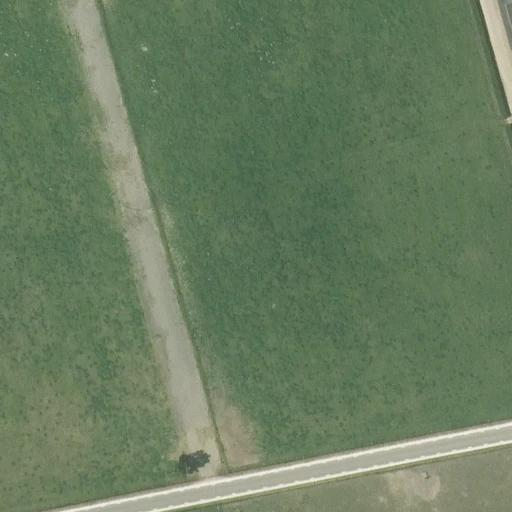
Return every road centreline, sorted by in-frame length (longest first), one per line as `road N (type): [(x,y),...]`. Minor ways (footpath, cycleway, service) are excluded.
road 1 (track): [(77,0),(212,491)]
road 2 (unclassified): [(112,511),(511,432)]
